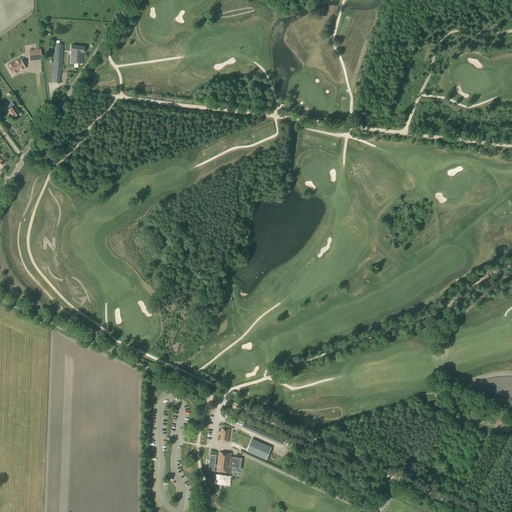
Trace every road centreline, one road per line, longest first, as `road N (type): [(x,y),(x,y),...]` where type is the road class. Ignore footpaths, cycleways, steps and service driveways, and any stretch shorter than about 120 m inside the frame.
road 1 (track): [(71,90),(511,146)]
road 2 (track): [(468,511),(224,402)]
road 3 (unclassified): [(224,402),(0,300)]
road 4 (unclassified): [(0,194),(131,0)]
